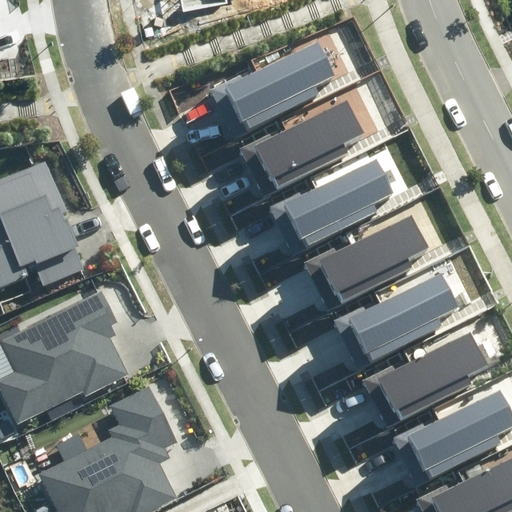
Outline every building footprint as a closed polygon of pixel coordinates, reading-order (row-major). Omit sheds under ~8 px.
[(210,88),(234,136),(320,94),(316,86),(336,76),(318,40),(243,77),(241,73),(210,88)] [(240,149),(264,197),(349,154),(345,147),(365,137),(347,101),(273,138),(270,133),(240,149)] [(269,207),(293,255),(378,213),(375,205),(395,195),(377,159),(302,196),(300,192),(269,207)] [(44,286),(84,270),(74,247),(78,246),(65,214),(68,212),(46,160),(0,179),(0,287),(28,276),(26,270),(36,266),(44,286)] [(304,263),(328,311),(413,268),(409,261),(429,251),(411,215),(336,252),(334,248),(304,263)] [(333,321),(357,369),(443,327),(439,319),(459,309),(441,273),(366,310),(364,306),(333,321)] [(86,396),(129,375),(110,337),(116,335),(111,325),(118,321),(103,291),(2,341),(17,371),(0,379),(0,387),(18,424),(83,391),(86,396)] [(362,379),(386,427),(471,385),(467,377),(487,367),(469,331),(394,368),(392,364),(362,379)] [(148,511),(177,498),(160,464),(170,460),(164,447),(177,441),(150,386),(111,406),(120,425),(108,431),(112,438),(39,473),(57,511),(148,511)] [(392,438),(416,486),(501,444),(498,436),(511,429),(511,414),(500,390),(425,427),(423,423),(392,438)] [(422,511),(505,511),(511,509),(511,457),(449,490),(446,484),(416,499),(422,511)]
